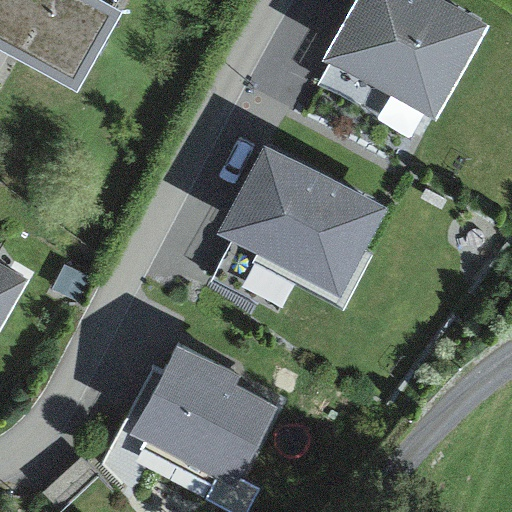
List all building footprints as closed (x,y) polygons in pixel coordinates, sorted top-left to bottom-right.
[(112,8),(97,0),(0,0),(0,32),(75,74),(112,8)] [(439,0),(361,0),(334,48),(433,104),(479,22),(439,0)] [(268,149),(229,223),(337,279),(375,206),(268,149)] [(277,307),(288,276),(229,255),(218,286),(277,307)] [(0,268),(0,310),(18,278),(0,268)] [(233,373),(181,347),(142,427),(236,474),(272,403),(229,382),(233,373)]
